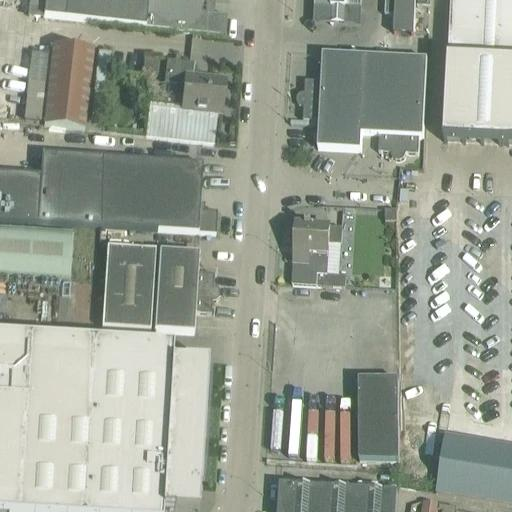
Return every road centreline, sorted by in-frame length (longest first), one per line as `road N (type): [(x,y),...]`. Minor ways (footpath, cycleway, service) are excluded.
road 1 (unclassified): [(229,511),(242,451),(256,184)]
road 2 (unknown): [(447,0),(432,151),(445,190),(478,221)]
road 3 (unclassified): [(256,184),(269,0)]
road 4 (unclassified): [(390,192),(256,184)]
